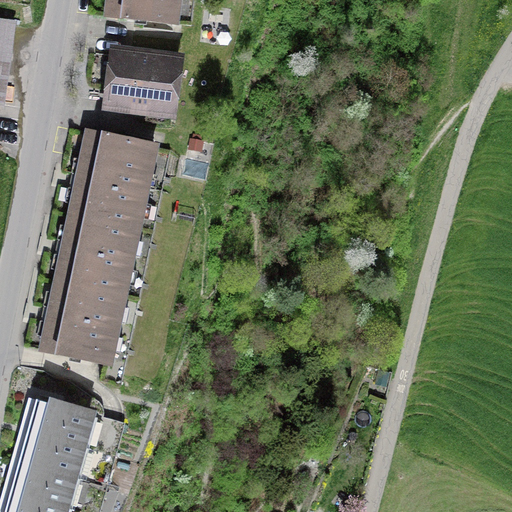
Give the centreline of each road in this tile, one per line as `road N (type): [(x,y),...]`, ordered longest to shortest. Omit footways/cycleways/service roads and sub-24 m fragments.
road 1 (tertiary): [(0,338),(64,0)]
road 2 (residential): [(454,180),(368,511)]
road 3 (unclassified): [(511,47),(488,85),(454,180)]
